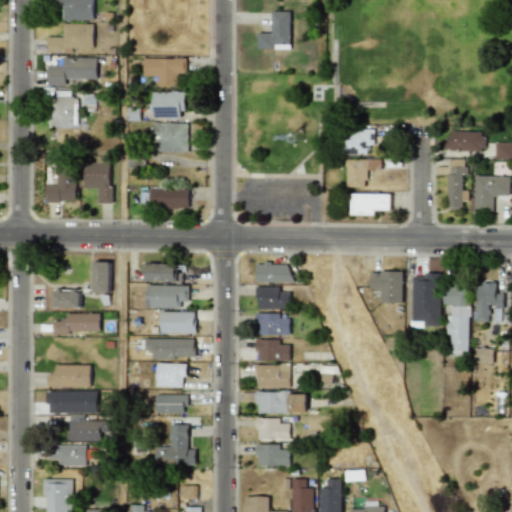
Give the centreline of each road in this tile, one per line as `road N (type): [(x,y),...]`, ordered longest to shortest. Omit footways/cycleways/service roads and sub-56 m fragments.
road 1 (residential): [(0,239),(511,243)]
road 2 (residential): [(226,511),(223,0)]
road 3 (residential): [(21,511),(21,0)]
